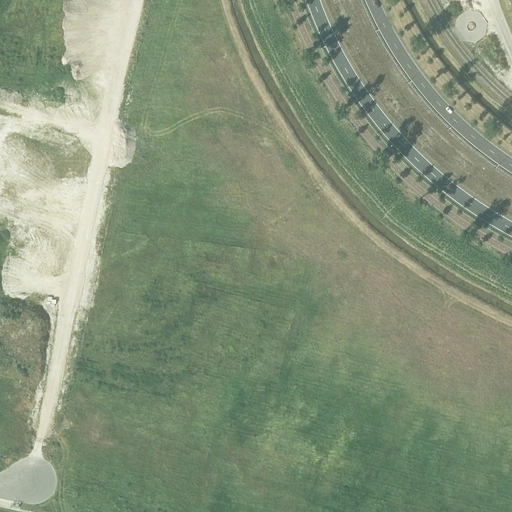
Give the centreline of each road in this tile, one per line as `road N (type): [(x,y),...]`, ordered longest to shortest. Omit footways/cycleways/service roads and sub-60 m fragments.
road 1 (track): [(135,0),(28,481)]
road 2 (primary): [(313,0),(343,68),(379,119),(434,175),(511,228)]
road 3 (primary): [(511,166),(431,95),(373,0)]
